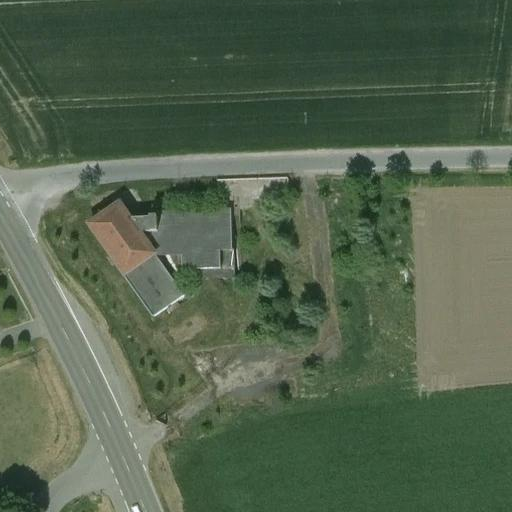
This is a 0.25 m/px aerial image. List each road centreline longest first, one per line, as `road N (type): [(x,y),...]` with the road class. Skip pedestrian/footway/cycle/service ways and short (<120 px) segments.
road 1 (residential): [(0,205),(64,179),(511,159)]
road 2 (secondary): [(0,220),(123,458)]
